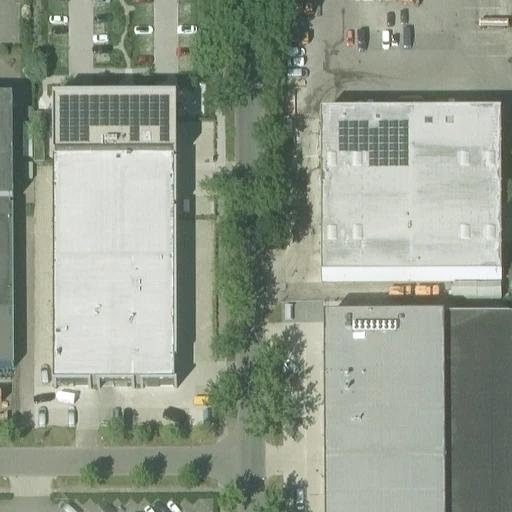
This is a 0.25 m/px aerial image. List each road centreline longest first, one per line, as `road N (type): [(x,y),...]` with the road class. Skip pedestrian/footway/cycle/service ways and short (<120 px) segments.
road 1 (unclassified): [(249,461),(242,0)]
road 2 (unclassified): [(0,464),(249,461)]
